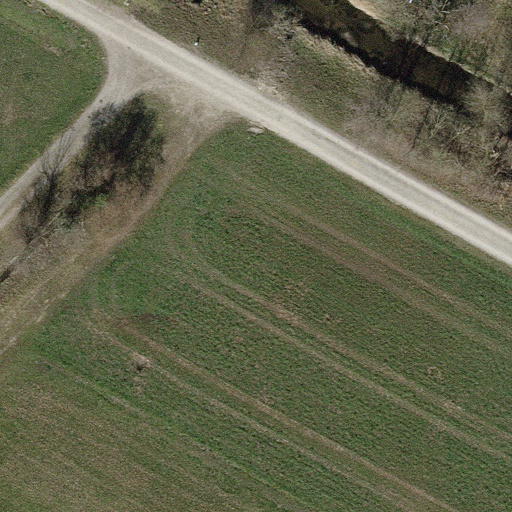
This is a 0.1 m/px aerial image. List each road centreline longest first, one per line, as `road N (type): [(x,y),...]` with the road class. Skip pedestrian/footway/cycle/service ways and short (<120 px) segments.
road 1 (track): [(71,0),(511,247)]
road 2 (track): [(0,213),(158,48)]
